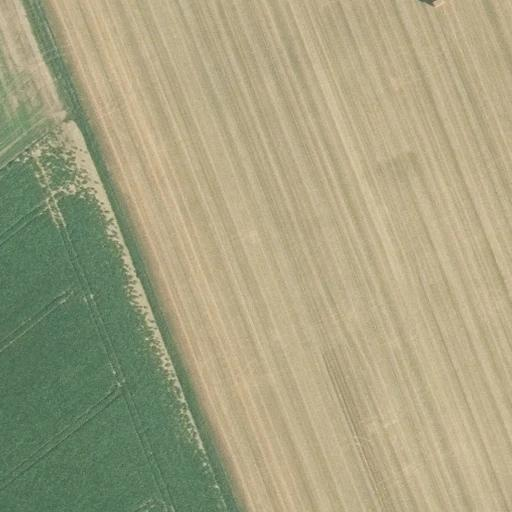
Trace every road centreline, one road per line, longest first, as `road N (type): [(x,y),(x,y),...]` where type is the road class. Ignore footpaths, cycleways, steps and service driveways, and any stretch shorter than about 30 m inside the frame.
road 1 (track): [(44,0),(243,511)]
road 2 (track): [(101,146),(486,0)]
